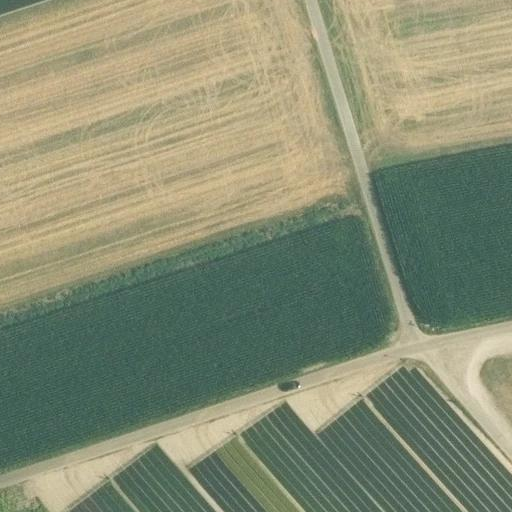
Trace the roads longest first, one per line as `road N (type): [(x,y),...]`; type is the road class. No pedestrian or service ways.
road 1 (unclassified): [(0,485),(414,348)]
road 2 (unclassified): [(309,0),(414,348)]
road 3 (unclassified): [(511,458),(414,348)]
